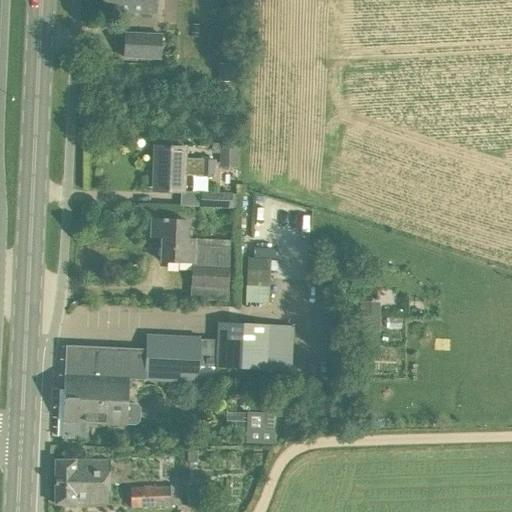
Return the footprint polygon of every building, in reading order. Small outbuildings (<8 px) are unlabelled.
[(154,15),(155,0),(101,0),(101,11),(154,15)] [(157,60),(159,36),(123,33),(122,58),(157,60)] [(236,83),(237,64),(217,63),(217,82),(236,83)] [(218,143),(218,158),(236,159),(237,144),(218,143)] [(214,177),(215,160),(184,158),(185,149),(153,148),(151,191),(183,193),(183,176),(214,177)] [(234,209),(235,195),(231,195),(231,193),(199,192),(199,208),(234,209)] [(194,241),(186,240),(187,222),(150,220),(149,237),(160,238),(159,263),(191,264),(190,285),(227,287),(228,241),(194,239),(194,241)] [(244,302),(268,303),(270,259),(246,258),(244,302)] [(379,315),(360,315),(360,331),(379,331),(379,315)] [(290,371),(292,326),(215,322),(214,340),(199,339),(145,336),(145,351),(65,346),(60,439),(85,440),(86,425),(125,427),(125,425),(134,425),(139,421),(139,408),(135,404),(126,403),(128,380),(196,384),(197,366),(290,371)] [(265,433),(266,412),(245,411),(245,432),(265,433)] [(106,505),(106,462),(54,462),(54,505),(106,505)] [(129,508),(169,507),(169,505),(178,505),(177,486),(129,488),(129,508)]
